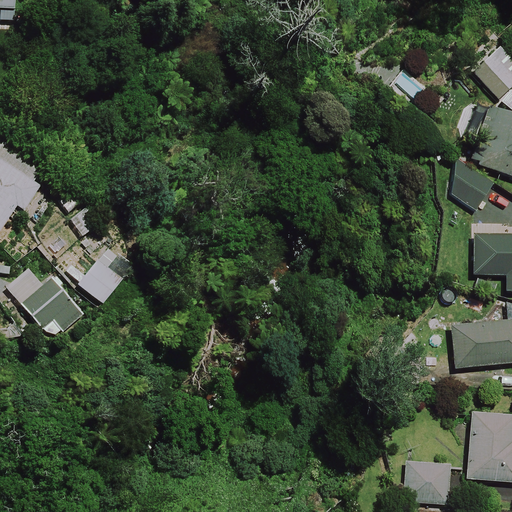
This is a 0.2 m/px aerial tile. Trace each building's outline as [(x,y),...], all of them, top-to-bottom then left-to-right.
[(496,51),(469,75),(495,105),(497,103),(511,119),(511,87),(496,70),(505,62),(496,51)] [(511,122),(464,106),(452,139),(473,146),(466,165),(511,181),(511,122)] [(490,185),(458,163),(437,194),(468,216),(490,185)] [(36,191),(0,166),(0,229),(14,209),(20,214),(36,191)] [(502,277),(502,294),(511,293),(511,237),(469,237),(469,277),(502,277)] [(118,285),(95,265),(75,288),(99,308),(118,285)] [(77,319),(47,284),(42,288),(26,270),(3,290),(48,344),(77,319)] [(511,366),(511,323),(447,329),(451,372),(511,366)] [(511,419),(468,416),(463,483),(511,485),(511,419)] [(447,468),(404,465),(401,505),(444,508),(447,468)]
